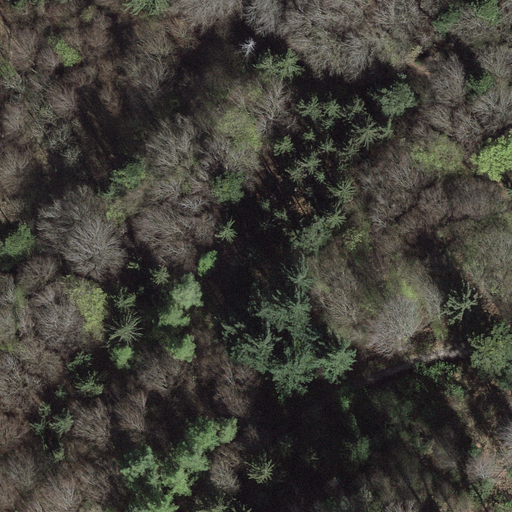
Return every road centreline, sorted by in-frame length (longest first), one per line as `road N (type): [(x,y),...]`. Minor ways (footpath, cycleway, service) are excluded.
road 1 (track): [(511,59),(305,97),(226,124),(143,164),(0,256)]
road 2 (track): [(511,341),(413,362),(310,408),(254,448),(198,511)]
